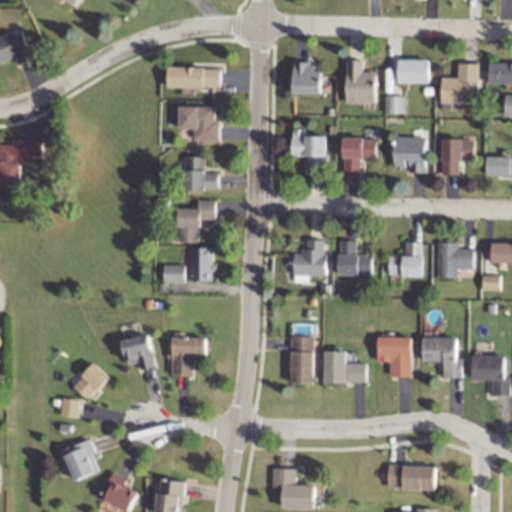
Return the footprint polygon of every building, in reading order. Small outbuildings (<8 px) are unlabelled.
[(61,0),(71,8),(76,0),(61,0)] [(0,35),(0,61),(15,56),(18,63),(32,58),(20,28),(0,35)] [(364,59),(348,59),(348,101),(376,102),(377,70),(363,70),(364,59)] [(431,59),(400,59),(400,82),(431,82),(431,59)] [(322,70),(315,70),(315,61),(294,61),(294,92),(322,93),(322,70)] [(480,63),(459,62),(459,76),(443,76),(443,101),(480,102),(480,63)] [(511,83),(511,62),(490,62),(490,83),(511,83)] [(220,67),(168,66),(167,86),(220,87),(220,67)] [(407,112),(407,95),(387,95),(387,112),(407,112)] [(214,105),(179,105),(179,127),(195,127),(195,139),(219,139),(219,119),(214,119),(214,105)] [(328,135),(300,135),(300,128),(293,128),(292,155),(308,155),(308,169),(327,169),(328,135)] [(427,172),(428,136),(396,135),(395,167),(407,168),(407,163),(410,163),(410,171),(427,172)] [(377,137),(344,137),(345,171),(361,171),(361,157),(378,157),(377,137)] [(0,178),(20,179),(21,163),(32,163),(32,154),(42,155),(42,139),(12,138),(12,144),(0,143),(0,178)] [(444,173),(460,173),(460,159),(476,159),(476,138),(444,138),(444,173)] [(205,155),(187,156),(187,189),(219,189),(219,172),(206,172),(205,155)] [(511,174),(511,155),(488,155),(488,174),(511,174)] [(178,207),(178,242),(200,242),(200,219),(216,219),(216,199),(198,199),(198,207),(178,207)] [(295,281),(309,281),(309,274),(326,274),(327,239),(309,238),(309,250),(296,250),(295,281)] [(373,254),(357,253),(357,239),(340,239),(340,273),(373,273),(373,254)] [(424,241),(407,241),(407,254),(391,254),(390,275),(423,275),(424,241)] [(459,242),(439,242),(439,276),(458,277),(458,267),(475,268),(475,248),(459,248),(459,242)] [(511,242),(493,242),(493,261),(511,261),(511,242)] [(214,247),(192,246),(191,280),(213,280),(214,247)] [(165,281),(186,281),(185,264),(165,264),(165,281)] [(502,289),(501,274),(484,274),(484,289),(502,289)] [(141,369),(156,365),(149,333),(122,339),(128,364),(139,362),(141,369)] [(314,335),(292,335),(292,383),(314,383),(314,335)] [(207,336),(173,336),(172,374),(194,374),(194,360),(206,360),(207,336)] [(390,375),(411,376),(412,336),(379,336),(379,361),(390,361),(390,375)] [(457,336),(424,336),(423,360),(445,361),(445,377),(463,377),(463,357),(457,357),(457,336)] [(325,381),(366,382),(367,362),(347,362),(347,350),(325,349),(325,381)] [(492,394),(510,394),(511,376),(505,376),(505,355),(473,354),(473,378),(492,379),(492,394)] [(110,376),(95,362),(73,385),(88,399),(110,376)] [(80,398),(63,397),(61,415),(79,416),(80,398)] [(77,480),(99,470),(93,454),(97,452),(90,438),(63,449),(77,480)] [(436,488),(436,465),(388,464),(388,487),(436,488)] [(296,483),(297,468),(274,467),(274,486),(284,486),(283,507),(315,507),(315,484),(296,483)] [(125,486),(129,477),(113,471),(102,498),(131,510),(138,491),(125,486)] [(156,511),(161,511),(180,511),(184,480),(160,478),(156,511)]
